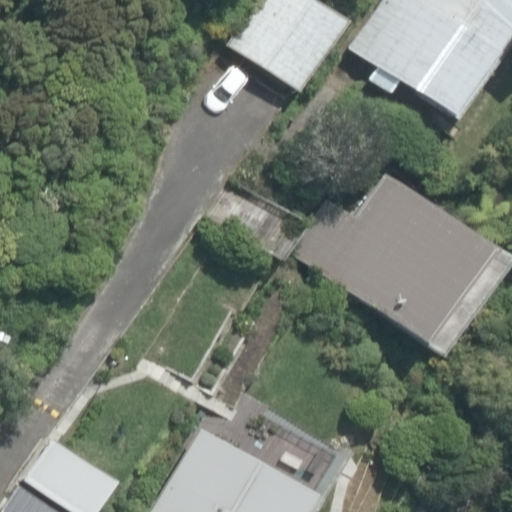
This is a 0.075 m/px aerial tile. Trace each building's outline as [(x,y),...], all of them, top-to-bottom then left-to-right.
[(309,0),(254,0),(226,45),(302,93),(346,23),(309,0)] [(511,0),(380,0),(346,50),(445,121),(502,40),(511,50),(511,0)] [(495,250),(352,152),(274,253),(422,353),(495,250)] [(287,511),(301,491),(180,419),(124,511),(287,511)] [(93,511),(112,486),(46,439),(19,477),(68,511),(93,511)]
